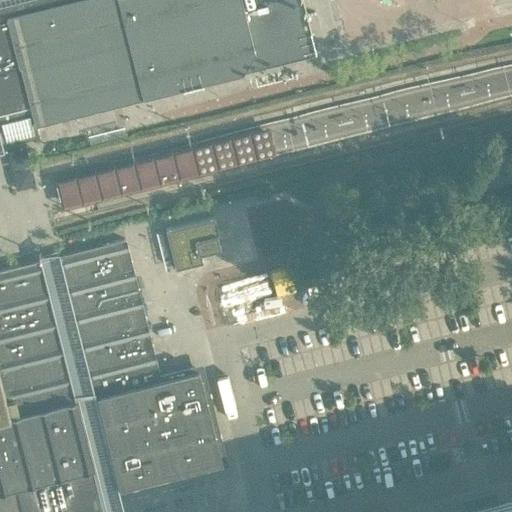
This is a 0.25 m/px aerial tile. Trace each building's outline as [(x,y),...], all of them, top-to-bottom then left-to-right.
[(0,0),(0,137),(1,141),(6,139),(38,131),(36,122),(45,120),(120,101),(242,71),(263,65),(316,52),(303,0),(0,0)] [(200,252),(220,247),(217,235),(219,234),(214,216),(166,228),(176,267),(202,260),(200,252)] [(18,265),(0,269),(0,376),(10,415),(0,417),(0,488),(61,473),(59,468),(90,461),(97,489),(112,485),(120,483),(121,484),(221,459),(198,369),(160,378),(159,373),(147,326),(140,299),(125,237),(97,244),(83,248),(60,254),(32,261),(18,265)] [(0,511),(100,511),(95,489),(97,489),(90,461),(59,468),(61,473),(0,488),(0,417),(10,415),(0,376),(0,511)] [(470,509),(458,511),(511,511),(511,498),(494,503),(492,496),(468,502),(470,509)]
